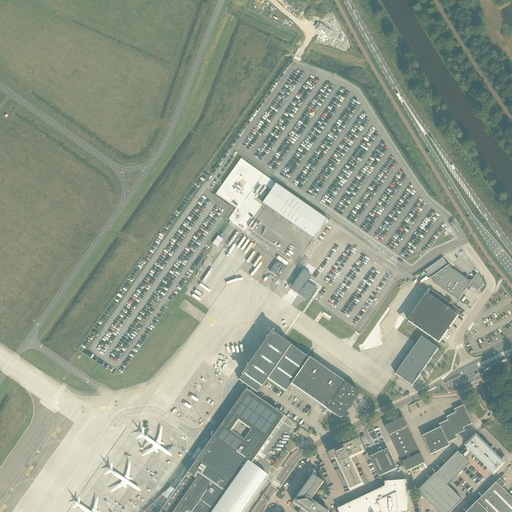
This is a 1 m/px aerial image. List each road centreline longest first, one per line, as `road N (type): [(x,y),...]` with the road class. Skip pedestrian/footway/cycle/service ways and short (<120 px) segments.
road 1 (tertiary): [(256,511),(295,456),(427,392)]
road 2 (secondary): [(414,116),(511,268)]
road 3 (secondary): [(511,248),(414,116)]
road 4 (unclassified): [(467,366),(458,336),(492,281),(461,240)]
road 5 (secondary): [(414,116),(346,0)]
